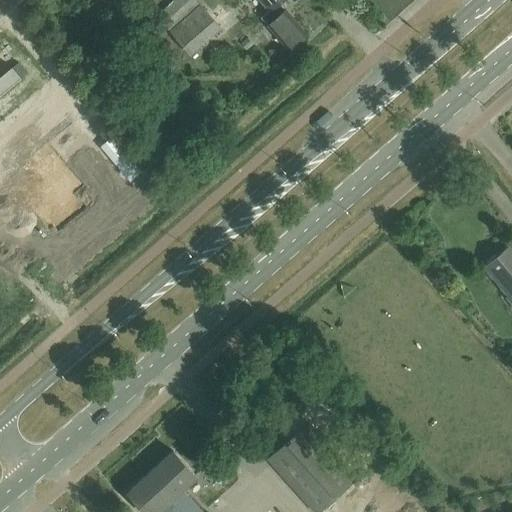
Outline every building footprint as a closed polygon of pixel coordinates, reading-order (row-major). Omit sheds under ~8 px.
[(168,30),(198,3),(195,0),(173,0),(156,16),(168,30)] [(301,45),(301,41),(308,35),(279,2),(282,0),(261,0),(269,9),(260,17),(290,51),(293,48),(296,49),(301,45)] [(199,5),(169,32),(193,59),(223,32),(199,5)] [(12,66),(0,75),(0,94),(21,77),(27,72),(18,61),(12,66)] [(37,79),(0,109),(0,159),(9,170),(70,118),(37,79)] [(109,133),(98,143),(128,178),(139,168),(109,133)] [(36,177),(20,191),(53,230),(80,208),(67,193),(78,184),(49,150),(28,167),(36,177)] [(485,266),(509,295),(507,297),(511,303),(511,250),(509,246),(485,266)] [(318,511),(357,477),(309,423),(269,459),(315,511),(318,511)] [(158,464),(143,478),(173,511),(201,511),(182,490),(197,477),(173,451),(158,464)] [(385,458),(324,511),(380,511),(381,511),(392,511),(425,483),(402,457),(392,466),(385,458)] [(173,511),(143,478),(128,492),(145,511),(173,511)]
